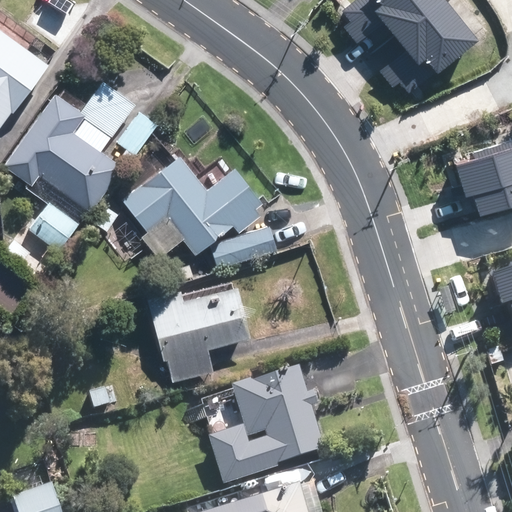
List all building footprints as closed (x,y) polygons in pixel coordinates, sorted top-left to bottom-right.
[(411,0),(357,0),(380,27),(411,0)] [(460,25),(438,0),(411,0),(380,27),(413,65),(460,25)] [(495,11),(462,13),(465,86),(511,83),(511,0),(506,0),(508,19),(495,19),(495,11)] [(0,115),(37,65),(0,38),(0,115)] [(82,115),(69,134),(96,154),(132,104),(101,82),(79,113),(82,115)] [(76,117),(52,100),(6,166),(28,181),(34,172),(87,208),(114,169),(64,135),(76,117)] [(102,158),(120,171),(153,125),(135,112),(102,158)] [(444,151),(466,207),(511,189),(511,152),(503,129),(444,151)] [(174,162),(125,200),(147,229),(164,215),(193,251),(254,204),(230,173),(201,196),(174,162)] [(120,215),(101,200),(86,222),(105,236),(120,215)] [(272,249),(265,229),(211,246),(218,266),(272,249)] [(511,253),(486,261),(501,313),(511,310),(511,253)] [(230,292),(151,312),(163,357),(241,337),(230,292)] [(313,451),(290,375),(231,393),(243,432),(211,442),(222,479),(313,451)] [(115,387),(81,388),(81,416),(116,415),(115,387)] [(53,511),(46,489),(16,499),(19,511),(53,511)] [(297,511),(292,495),(242,510),(242,511),(297,511)]
